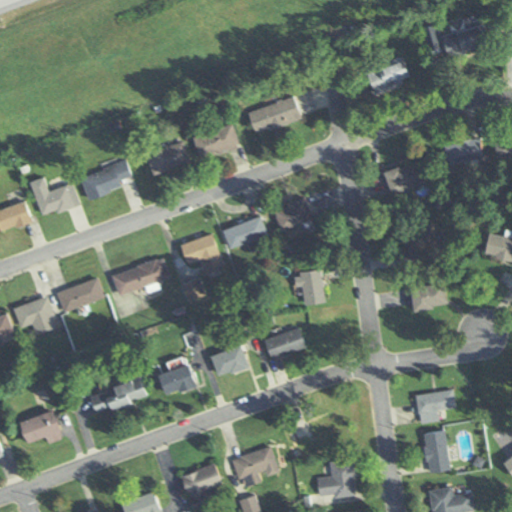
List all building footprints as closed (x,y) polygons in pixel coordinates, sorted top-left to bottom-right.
[(469,45),(463,24),(438,32),(434,21),(419,26),(428,57),(469,45)] [(365,71),(372,92),(409,80),(402,58),(365,71)] [(297,118),(289,96),(244,112),(252,134),(297,118)] [(236,148),(230,125),(189,135),(195,158),(236,148)] [(511,138),(496,139),(496,160),(511,159),(511,138)] [(141,154),(149,175),(187,160),(179,139),(141,154)] [(481,163),(476,139),(446,145),(450,168),(481,163)] [(77,177),(84,198),(132,182),(125,161),(77,177)] [(416,162),(380,172),(386,194),(422,184),(416,162)] [(65,185),(47,191),(43,177),(28,182),(39,217),(72,207),(65,185)] [(280,231),(310,219),(301,197),(271,209),(280,231)] [(0,209),(0,231),(30,220),(22,200),(0,209)] [(228,249),(265,236),(258,216),(221,229),(228,249)] [(179,243),(186,271),(220,262),(212,234),(179,243)] [(481,256),(511,260),(511,238),(485,234),(481,256)] [(120,296),(168,279),(160,257),(112,274),(120,296)] [(298,285),(300,304),(322,302),(318,268),(292,271),(294,286),(298,285)] [(55,292),(63,314),(103,299),(96,278),(55,292)] [(408,287),(410,309),(445,306),(443,284),(408,287)] [(55,328),(45,297),(13,307),(19,329),(33,325),(36,334),(55,328)] [(0,341),(0,337),(12,332),(3,311),(0,312),(0,344),(1,344),(0,341)] [(268,360),(302,349),(295,327),(261,338),(268,360)] [(209,353),(213,375),(245,369),(241,347),(209,353)] [(191,386),(183,365),(155,375),(162,396),(191,386)] [(146,401),(140,377),(108,385),(109,392),(73,401),(78,418),(146,401)] [(438,422),(437,410),(455,409),(453,391),(414,395),(418,425),(438,422)] [(42,438),(44,445),(60,441),(51,411),(16,421),(23,444),(42,438)] [(288,426),(296,448),(339,433),(331,411),(288,426)] [(448,470),(443,431),(420,434),(425,473),(448,470)] [(241,487),(277,473),(267,446),(230,460),(241,487)] [(511,480),(511,454),(499,464),(511,480)] [(317,497),(353,496),(352,462),(329,462),(329,477),(316,477),(317,497)] [(221,487),(211,463),(177,477),(187,501),(221,487)] [(466,511),(472,511),(470,493),(451,495),(450,487),(428,489),(430,511),(466,511)] [(119,501),(121,511),(159,511),(153,491),(119,501)] [(251,511),(257,510),(252,495),(238,500),(241,511),(251,511)]
